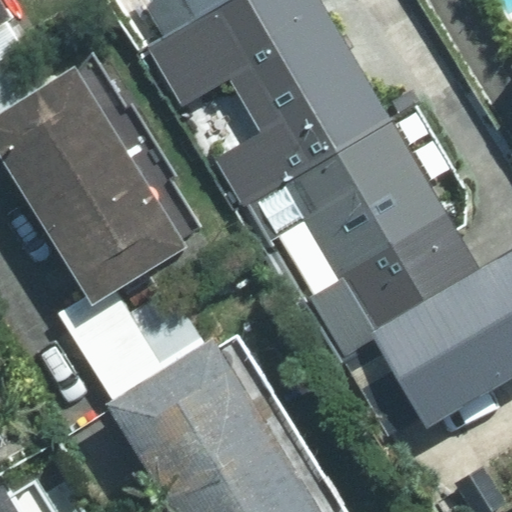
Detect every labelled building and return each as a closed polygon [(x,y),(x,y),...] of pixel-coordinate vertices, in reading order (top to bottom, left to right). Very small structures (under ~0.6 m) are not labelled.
[(511,250),(489,264),(332,0),(103,0),(139,59),(193,27),(429,426),(511,376),(511,250)] [(0,12),(0,30),(8,26),(0,12)] [(511,65),(496,76),(511,102),(511,65)] [(72,68),(0,112),(0,180),(86,320),(189,257),(72,68)] [(317,511),(218,347),(100,417),(156,511),(317,511)] [(491,511),(504,504),(479,467),(428,501),(435,511),(491,511)] [(26,511),(0,469),(0,511),(26,511)]
